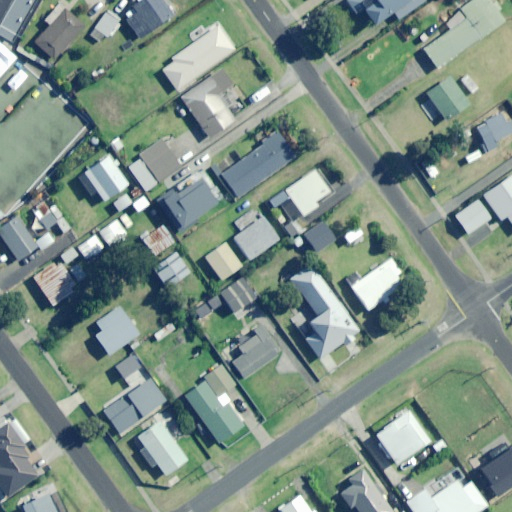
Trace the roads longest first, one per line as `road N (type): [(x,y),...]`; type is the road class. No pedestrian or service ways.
road 1 (residential): [(256,0),(476,309)]
road 2 (residential): [(189,511),(476,309)]
road 3 (residential): [(0,343),(123,511)]
